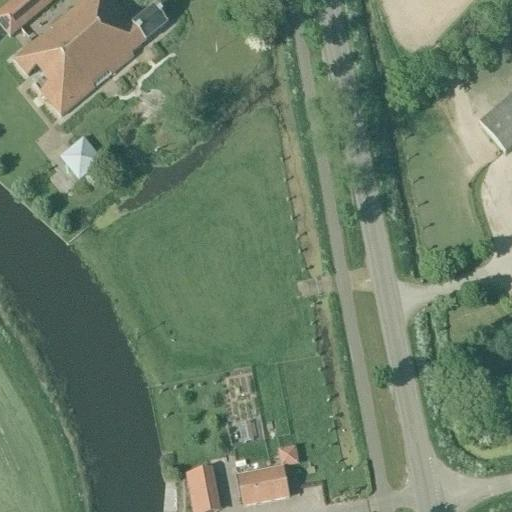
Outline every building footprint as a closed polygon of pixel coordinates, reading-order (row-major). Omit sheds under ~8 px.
[(56,0),(13,0),(0,11),(0,28),(6,36),(10,41),(56,0)] [(133,58),(131,55),(168,26),(154,9),(132,26),(113,3),(110,6),(105,0),(87,0),(13,60),(54,111),(53,111),(59,118),(133,58)] [(511,97),(479,126),(505,156),(511,150),(511,97)] [(80,180),(105,161),(86,136),(61,155),(80,180)] [(280,446),(280,464),(299,464),(299,446),(280,446)] [(290,502),(284,470),(236,479),(242,511),(290,502)] [(213,511),(218,511),(211,471),(185,476),(191,511),(213,511)]
